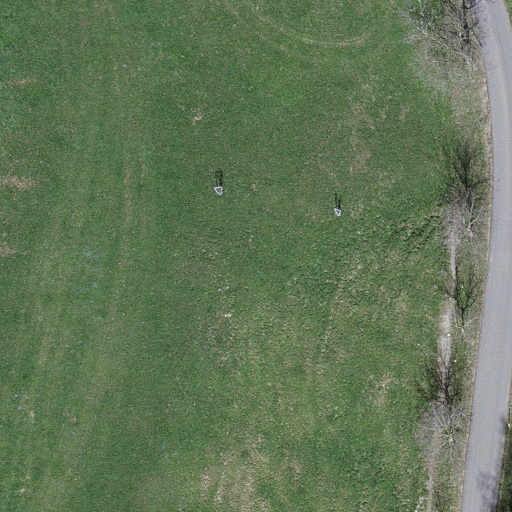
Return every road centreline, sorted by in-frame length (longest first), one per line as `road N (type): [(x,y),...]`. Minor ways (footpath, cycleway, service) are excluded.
road 1 (residential): [(482,511),(511,231)]
road 2 (residential): [(511,137),(485,0)]
